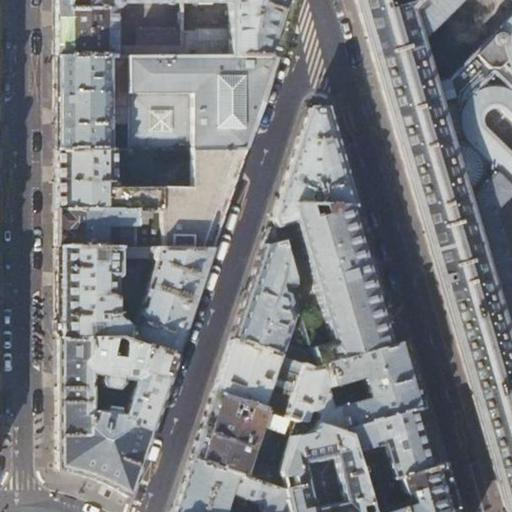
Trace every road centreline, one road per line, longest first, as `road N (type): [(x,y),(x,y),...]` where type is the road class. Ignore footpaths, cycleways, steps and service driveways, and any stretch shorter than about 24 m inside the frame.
road 1 (residential): [(144,511),(319,0)]
road 2 (residential): [(327,0),(476,511)]
road 3 (residential): [(22,506),(22,0)]
